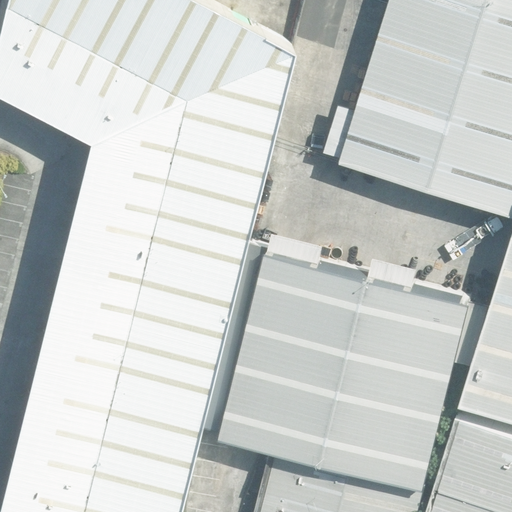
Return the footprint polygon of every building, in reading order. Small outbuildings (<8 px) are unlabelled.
[(0,506),(0,511),(171,511),(286,38),(213,0),(10,0),(0,40),(0,78),(99,125),(0,506)] [(511,0),(386,0),(340,150),(511,202),(511,0)] [(511,224),(459,392),(511,408),(511,224)] [(414,511),(465,292),(263,246),(221,428),(274,441),(257,511),(414,511)] [(511,511),(511,420),(461,404),(427,511),(511,511)]
